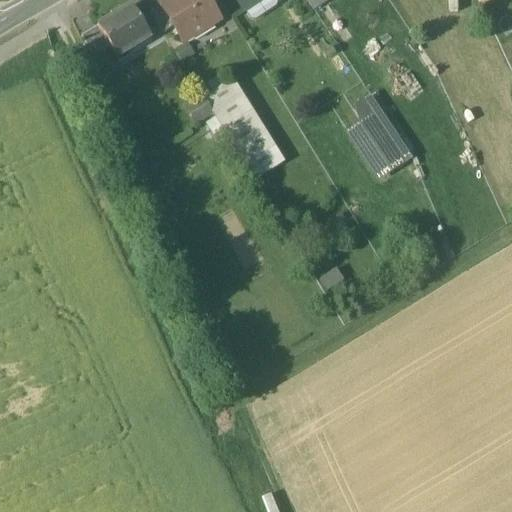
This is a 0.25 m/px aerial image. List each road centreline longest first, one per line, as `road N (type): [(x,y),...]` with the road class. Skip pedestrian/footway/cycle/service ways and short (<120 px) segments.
road 1 (track): [(288,511),(49,0)]
road 2 (track): [(238,404),(511,233)]
